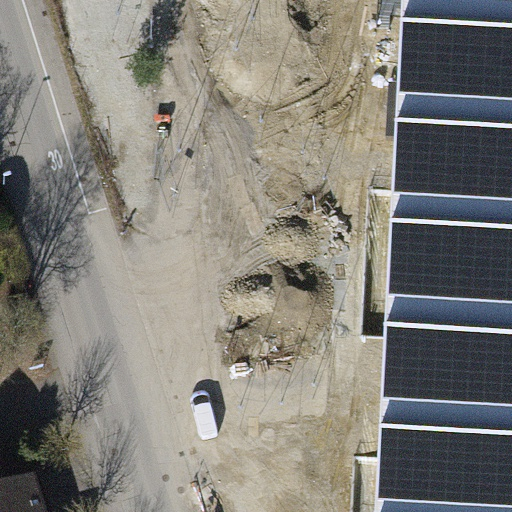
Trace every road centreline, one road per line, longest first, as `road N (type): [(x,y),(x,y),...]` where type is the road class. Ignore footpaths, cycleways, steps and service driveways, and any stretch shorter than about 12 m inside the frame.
road 1 (residential): [(172,511),(21,33)]
road 2 (track): [(176,119),(157,0)]
